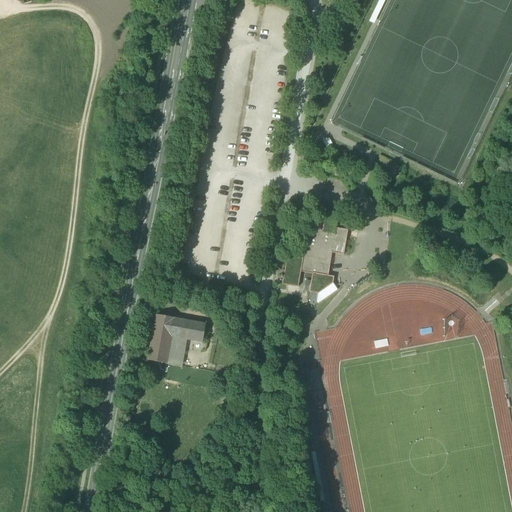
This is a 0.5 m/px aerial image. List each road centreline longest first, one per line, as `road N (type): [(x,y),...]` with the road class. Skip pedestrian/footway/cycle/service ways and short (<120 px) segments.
road 1 (secondary): [(87,511),(186,0)]
road 2 (unclassified): [(312,0),(271,276)]
road 3 (track): [(271,276),(262,316),(269,511)]
